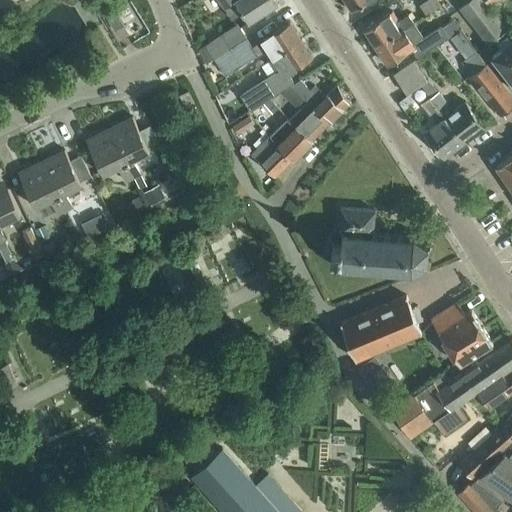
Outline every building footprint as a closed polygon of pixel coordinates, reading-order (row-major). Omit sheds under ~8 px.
[(250,22),(278,3),(276,0),(220,0),(232,18),(243,11),(250,22)] [(345,0),(353,10),(368,0),(369,1),(371,0),(345,0)] [(424,0),(420,3),(427,14),(442,4),(439,0),(424,0)] [(495,37),(503,47),(511,38),(511,35),(484,0),(468,0),(459,7),(488,43),(495,37)] [(365,30),(377,48),(404,28),(413,22),(409,15),(399,21),(393,10),(380,19),(365,30)] [(117,13),(108,19),(115,31),(124,25),(117,13)] [(454,19),(442,27),(448,37),(460,29),(454,19)] [(268,50),(273,58),(301,39),(290,21),(251,46),(246,37),(214,58),(225,76),(257,56),(258,56),(268,50)] [(404,28),(377,48),(388,64),(412,48),(418,57),(448,37),(442,27),(441,25),(423,37),(413,22),(404,28)] [(237,23),(216,36),(199,48),(206,63),(214,58),(246,37),(237,23)] [(511,81),(511,38),(503,47),(492,55),(511,81)] [(291,84),(292,84),(291,83),(290,84),(285,74),(312,57),(301,39),(273,58),(281,71),(265,81),(264,80),(240,95),(250,110),(263,102),(263,103),(271,98),(270,97),(274,95),(273,94),(282,89),(283,90),(291,84)] [(470,76),(500,115),(511,105),(511,95),(486,63),(486,64),(476,51),(462,62),(472,75),(470,76)] [(394,74),(400,84),(420,71),(414,61),(394,74)] [(407,94),(421,85),(427,82),(420,71),(400,84),(407,94)] [(292,84),(291,84),(297,90),(309,101),(331,122),(349,103),(337,84),(326,96),(315,85),(311,90),(301,79),(292,84)] [(453,110),(439,91),(429,80),(427,82),(421,85),(431,97),(465,141),(485,126),(465,101),(453,110)] [(291,84),(283,90),(289,97),(297,90),(291,84)] [(186,108),(195,103),(188,90),(179,94),(186,108)] [(444,157),(465,141),(431,97),(423,103),(430,113),(429,113),(437,123),(425,132),(444,157)] [(280,107),(271,98),(263,103),(273,113),(280,107)] [(313,139),(331,122),(309,101),(292,118),(313,139)] [(237,105),(225,114),(231,122),(243,114),(237,105)] [(240,133),(256,122),(250,114),(234,125),(240,133)] [(133,117),(110,128),(134,178),(135,177),(140,188),(147,185),(142,174),(135,160),(150,152),(133,117)] [(292,118),(278,131),(273,137),(294,158),(313,139),(292,118)] [(126,182),(134,178),(110,128),(87,139),(104,175),(119,167),(126,182)] [(276,177),(294,158),(273,137),(263,145),(254,154),(261,162),(276,177)] [(65,150),(42,161),(66,211),(74,207),(67,192),(82,185),(80,181),(90,176),(80,156),(71,161),(65,150)] [(511,154),(495,166),(511,190),(511,154)] [(59,215),(66,211),(42,161),(18,172),(35,208),(52,200),(59,215)] [(159,184),(145,190),(151,203),(165,197),(159,184)] [(0,188),(0,245),(4,254),(11,250),(6,240),(0,228),(0,224),(21,214),(10,189),(2,193),(0,188)] [(141,194),(128,200),(132,209),(145,203),(141,194)] [(376,210),(341,207),(339,227),(341,230),(340,243),(339,255),(338,268),(340,270),(343,267),(358,268),(357,271),(359,271),(360,268),(371,269),(371,272),(373,272),(373,269),(385,270),(385,273),(387,273),(387,270),(398,271),(398,274),(400,274),(400,271),(411,272),(411,275),(414,275),(414,271),(427,264),(430,267),(431,265),(428,262),(429,246),(433,244),(432,242),(428,245),(415,237),(415,233),(413,233),(413,236),(402,235),(403,232),(400,232),(400,235),(389,234),(389,231),(387,231),(386,234),(379,234),(379,231),(374,230),(376,210)] [(23,230),(38,262),(46,258),(31,226),(23,230)] [(36,230),(46,252),(55,248),(45,226),(36,230)] [(78,235),(61,243),(64,249),(81,241),(78,235)] [(332,255),(339,255),(340,243),(333,242),(332,255)] [(11,259),(6,261),(11,272),(21,268),(11,259)] [(6,263),(0,265),(0,280),(12,275),(6,263)] [(342,322),(358,358),(423,331),(408,294),(342,322)] [(493,342),(473,309),(466,313),(459,301),(432,318),(439,330),(439,331),(460,363),(493,342)] [(511,366),(511,340),(480,362),(479,360),(439,388),(435,381),(392,409),(411,436),(511,366)] [(376,354),(359,365),(373,386),(390,375),(376,354)] [(18,383),(9,363),(0,367),(0,384),(2,390),(18,383)] [(511,392),(511,368),(478,392),(489,408),(511,392)] [(460,462),(474,478),(511,442),(511,414),(504,424),(460,462)] [(458,492),(475,511),(494,511),(508,494),(511,496),(511,442),(474,478),(458,492)] [(193,474),(227,511),(280,511),(256,485),(223,447),(193,474)]
